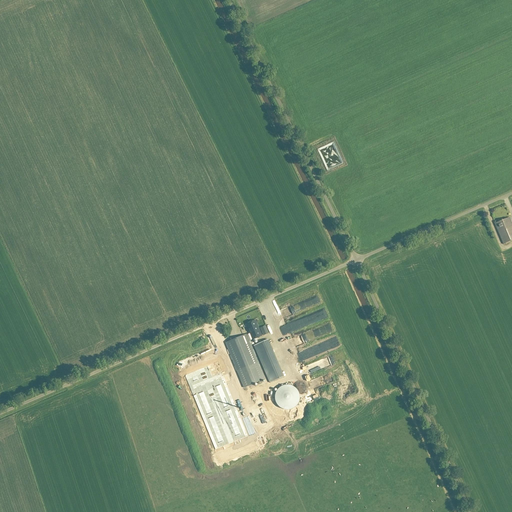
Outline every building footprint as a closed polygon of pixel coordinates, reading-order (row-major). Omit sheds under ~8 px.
[(315,149),(324,169),(340,162),(332,142),(315,149)] [(504,244),(511,240),(511,224),(509,218),(495,224),(504,244)] [(254,343),(253,340),(262,336),(255,320),(246,324),(249,333),(246,335),(246,334),(226,343),(244,388),(265,380),(250,344),(254,343)] [(211,354),(217,351),(210,332),(203,335),(211,354)] [(203,339),(199,341),(205,355),(209,353),(203,339)] [(268,340),(254,346),(270,383),(284,377),(268,340)] [(247,437),(217,362),(184,375),(214,450),(247,437)] [(275,395),(275,398),(275,401),(276,403),(278,406),(280,408),(283,409),(286,410),(289,410),(292,409),(293,408),(294,408),(296,406),(298,403),(299,401),(300,398),(299,395),(298,392),(296,389),(294,387),(292,386),(289,385),(286,385),(283,386),(280,387),(278,389),(276,392),(275,395)]
